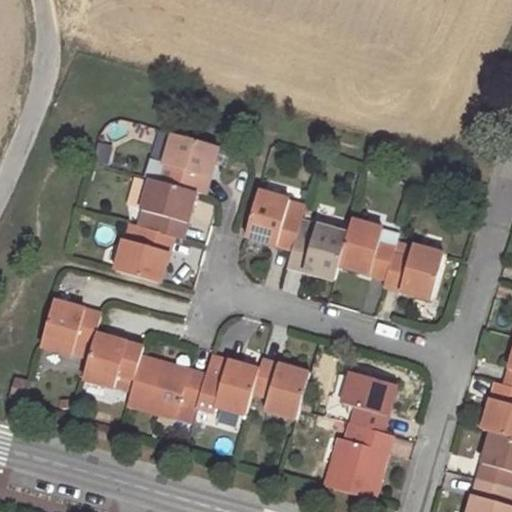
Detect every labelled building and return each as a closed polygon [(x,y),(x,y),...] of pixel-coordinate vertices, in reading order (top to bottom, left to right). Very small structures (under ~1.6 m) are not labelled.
[(171,134),(162,163),(147,159),(142,178),(149,180),(194,193),(203,196),(217,148),(171,134)] [(111,148),(98,144),(94,161),(106,164),(111,148)] [(194,193),(149,180),(139,213),(153,217),(148,231),(173,238),(181,240),(194,193)] [(257,191),(245,237),(291,250),(296,235),(299,222),(301,218),(289,215),(284,214),(287,200),(257,191)] [(293,202),(287,200),(284,214),(289,215),(293,202)] [(135,227),(139,229),(148,231),(153,217),(139,213),(135,227)] [(347,235),(338,266),(385,280),(392,254),(394,249),(379,243),(383,230),(351,221),(347,235)] [(296,235),(291,250),(287,267),(334,280),(338,266),(347,235),(315,227),(299,222),(296,235)] [(135,227),(127,225),(122,241),(135,245),(139,229),(135,227)] [(122,241),(113,272),(159,285),(173,238),(148,231),(139,229),(135,245),(122,241)] [(394,249),(396,242),(398,234),(383,230),(379,243),(394,249)] [(394,249),(392,254),(408,259),(412,246),(396,242),(394,249)] [(392,254),(385,280),(383,286),(430,300),(443,255),(412,246),(408,259),(392,254)] [(52,303),(40,348),(72,357),(75,343),(92,347),(95,335),(101,315),(52,303)] [(92,347),(88,361),(82,379),(113,388),(117,375),(134,379),(140,357),(142,348),(95,335),(92,347)] [(75,343),(72,357),(88,361),(92,347),(75,343)] [(511,353),(503,385),(511,388),(511,353)] [(134,379),(130,393),(127,406),(157,413),(158,411),(175,415),(180,400),(198,404),(202,390),(206,376),(187,370),(186,375),(168,370),(167,372),(160,371),(162,363),(140,357),(134,379)] [(211,357),(206,376),(202,390),(198,404),(197,408),(213,412),(215,407),(245,416),(252,393),(258,371),(211,357)] [(258,371),(252,393),(268,398),(264,411),(295,419),(308,375),(261,361),(258,371)] [(187,370),(162,363),(160,371),(167,372),(168,370),(186,375),(187,370)] [(350,424),(359,427),(382,433),(396,387),(351,374),(342,405),(355,408),(350,424)] [(117,375),(113,388),(130,393),(134,379),(117,375)] [(8,399),(25,404),(31,383),(15,378),(8,399)] [(482,431),(490,433),(511,439),(511,388),(503,385),(494,383),(482,431)] [(180,400),(175,415),(174,418),(192,424),(197,408),(198,404),(180,400)] [(338,421),(346,423),(350,424),(355,408),(342,405),(338,421)] [(346,423),(342,440),(354,443),(359,427),(350,424),(346,423)] [(334,457),(325,488),(373,502),(380,478),(373,476),(374,471),(377,471),(383,452),(387,453),(391,436),(382,433),(359,427),(354,443),(342,440),(337,457),(334,457)] [(511,439),(490,433),(477,479),(510,488),(511,482),(511,439)] [(380,478),(387,453),(383,452),(377,471),(374,471),(373,476),(380,478)] [(477,479),(467,511),(511,511),(511,508),(505,506),(510,488),(477,479)]
